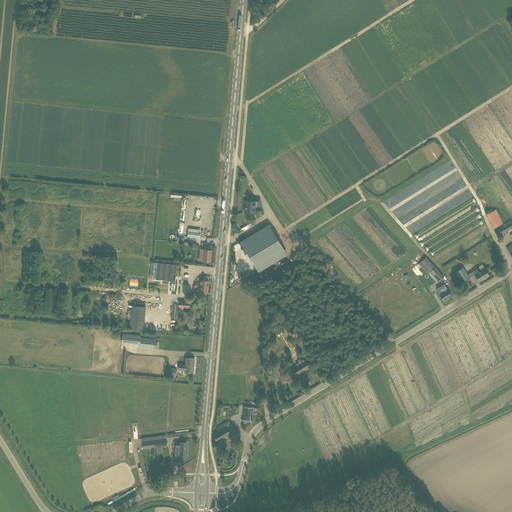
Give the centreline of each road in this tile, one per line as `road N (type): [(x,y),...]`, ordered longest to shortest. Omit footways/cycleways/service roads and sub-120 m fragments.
road 1 (primary): [(202,451),(243,0)]
road 2 (tertiary): [(207,492),(238,482),(257,427),(511,267)]
road 3 (track): [(0,218),(19,0)]
